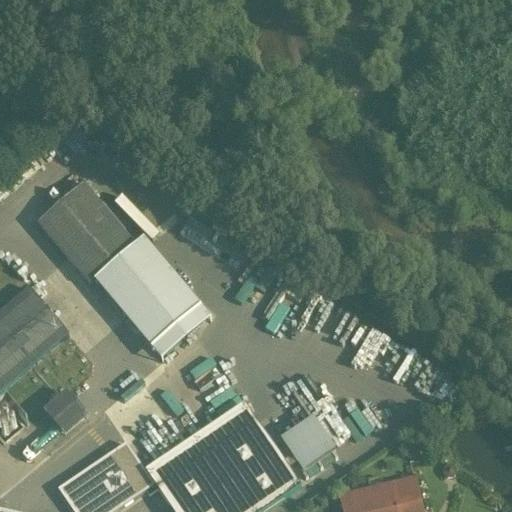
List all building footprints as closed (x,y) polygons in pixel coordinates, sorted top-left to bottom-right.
[(134,250),(84,191),(39,228),(90,288),(96,283),(134,250)] [(211,322),(145,242),(96,283),(162,363),(211,322)] [(30,293),(0,318),(0,397),(69,339),(30,293)] [(70,395),(49,413),(67,434),(88,416),(70,395)] [(8,403),(0,409),(0,442),(4,447),(28,427),(8,403)] [(256,425),(157,492),(170,511),(270,511),(301,491),(256,425)] [(126,445),(60,490),(75,511),(118,511),(154,487),(126,445)] [(414,483),(351,498),(354,510),(353,511),(416,511),(421,511),(414,483)]
